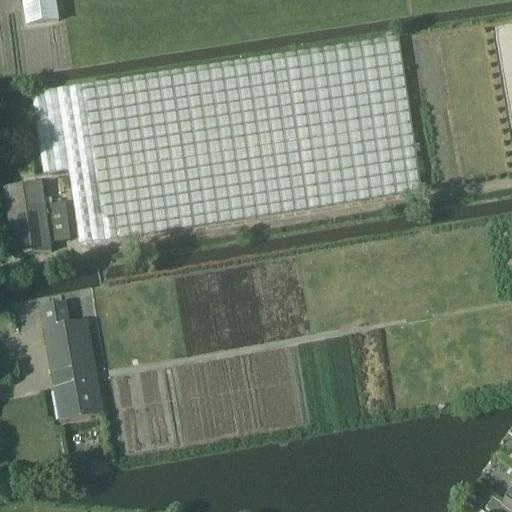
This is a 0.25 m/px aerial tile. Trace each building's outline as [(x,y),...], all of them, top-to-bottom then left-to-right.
[(55,0),(21,0),(26,29),(60,24),(55,0)] [(68,173),(79,247),(421,192),(398,39),(31,96),(43,176),(68,173)] [(14,259),(52,253),(51,245),(71,242),(65,205),(45,207),(41,184),(3,190),(14,259)] [(43,308),(47,330),(43,330),(60,425),(104,417),(87,323),(69,326),(65,304),(43,308)] [(494,500),(493,500),(510,511),(511,511),(511,474),(509,478),(511,480),(511,494),(503,507),(494,500)] [(510,511),(493,500),(486,511),(487,511),(510,511)]
